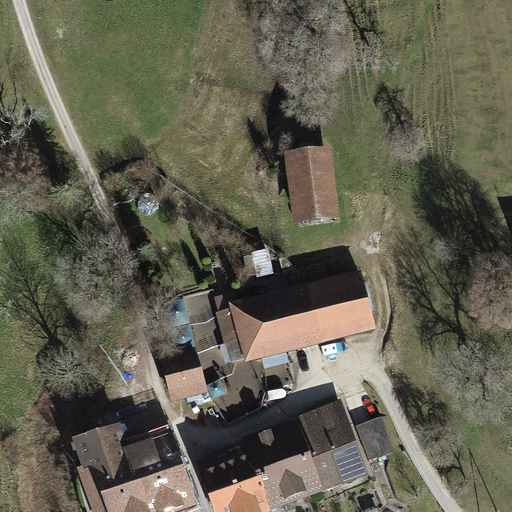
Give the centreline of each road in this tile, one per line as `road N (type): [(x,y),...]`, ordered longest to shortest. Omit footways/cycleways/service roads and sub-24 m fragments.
road 1 (track): [(18,0),(131,269),(163,406),(184,451)]
road 2 (track): [(184,451),(301,405),(351,365),(368,368),(456,511)]
